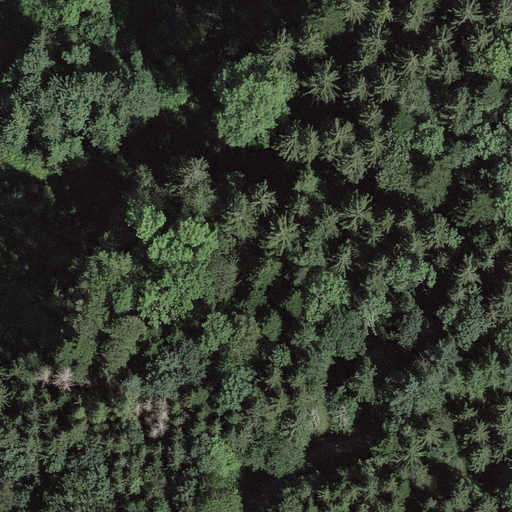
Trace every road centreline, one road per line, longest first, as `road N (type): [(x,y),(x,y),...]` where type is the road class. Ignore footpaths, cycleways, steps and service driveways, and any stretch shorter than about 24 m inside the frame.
road 1 (track): [(0,179),(46,177),(308,208),(511,254)]
road 2 (track): [(261,511),(281,476),(313,458),(404,428),(511,408)]
